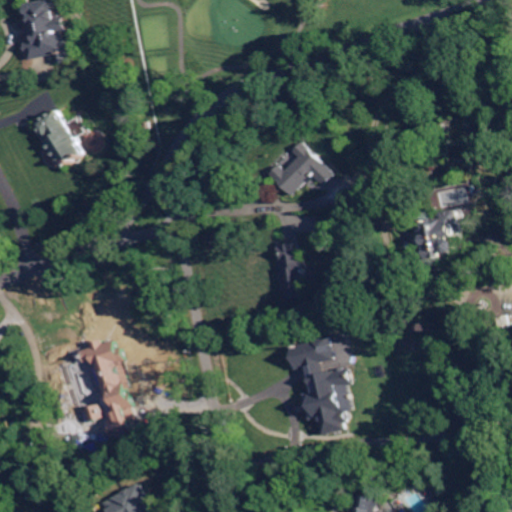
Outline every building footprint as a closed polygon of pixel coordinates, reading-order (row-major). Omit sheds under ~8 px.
[(61,18),(70,16),(73,29),(67,30),(69,40),(70,40),(72,41),(73,47),(72,49),(71,49),(72,55),(73,61),(62,63),(60,54),(54,56),(37,59),(35,60),(33,54),(32,54),(29,43),(41,41),(40,34),(36,35),(36,34),(34,25),(34,24),(37,24),(36,17),(32,18),(29,4),(51,0),(57,0),(57,1),(60,2),(61,7),(59,8),(60,11),(61,18)] [(80,138),(80,139),(89,153),(67,167),(51,143),(56,139),(54,136),(51,138),(41,122),(44,121),(61,110),(62,109),(71,124),(80,138)] [(319,152),(325,146),(326,145),(338,157),(331,164),(340,173),(338,175),(331,182),(328,186),(326,184),(318,175),(310,183),(297,196),(275,174),(285,164),(291,170),(296,165),(298,163),(305,157),(299,151),(309,141),(314,146),(319,152)] [(464,215),(465,215),(465,216),(465,217),(465,218),(464,219),(464,220),(463,221),(463,223),(464,223),(464,224),(465,224),(466,225),(467,225),(467,226),(468,227),(468,228),(468,229),(468,230),(468,231),(468,232),(468,233),(467,234),(466,235),(465,236),(464,236),(461,237),(464,252),(455,254),(456,260),(434,264),(433,257),(426,258),(425,251),(424,250),(423,250),(422,249),(421,248),(421,247),(420,246),(419,245),(419,244),(419,243),(419,242),(419,240),(419,239),(419,238),(419,237),(420,236),(420,235),(421,234),(422,233),(423,232),(421,223),(426,214),(432,212),(437,215),(460,210),(461,211),(462,211),(463,212),(464,213),(464,214),(464,215)] [(304,253),(308,252),(314,297),(291,300),(290,290),(287,290),(287,288),(286,285),(284,269),(287,268),(284,244),(286,244),(298,242),(302,242),(304,253)] [(384,306),(379,300),(384,296),(389,302),(384,306)] [(295,346),(300,368),(306,367),(317,418),(321,417),(325,435),(354,429),(350,410),(356,408),(351,384),(355,384),(351,366),(327,371),(325,361),(338,359),(333,338),(295,346)] [(110,377),(113,376),(114,389),(109,390),(110,395),(112,394),(113,404),(99,406),(99,405),(98,398),(98,397),(102,396),(102,392),(95,392),(94,382),(90,383),(87,355),(114,352),(115,363),(109,364),(110,377)] [(136,434),(132,407),(136,406),(133,387),(131,387),(129,374),(116,376),(121,411),(115,412),(116,419),(121,419),(122,424),(125,423),(126,429),(121,430),(122,436),(136,434)] [(89,460),(89,456),(88,446),(90,446),(96,445),(98,459),(89,460)] [(169,511),(159,511),(146,483),(108,500),(113,511),(178,511),(177,509),(169,511)] [(104,511),(100,511),(94,495),(106,491),(112,508),(113,509),(107,511),(104,511)] [(354,511),(379,511),(381,496),(356,494),(354,511)]
